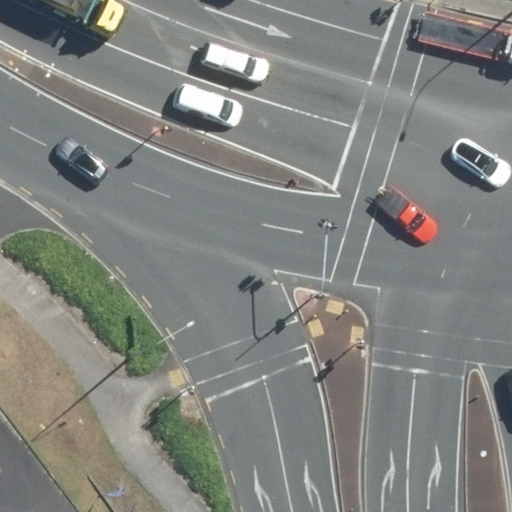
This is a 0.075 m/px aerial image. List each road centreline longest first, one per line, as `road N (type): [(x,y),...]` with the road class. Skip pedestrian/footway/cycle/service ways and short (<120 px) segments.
road 1 (primary): [(296,511),(264,372),(251,349),(192,264),(102,171)]
road 2 (primary): [(130,0),(280,56),(458,102)]
road 3 (primary): [(430,254),(320,243),(102,171)]
road 4 (secondary): [(409,511),(430,254)]
road 5 (secondary): [(430,254),(458,102)]
